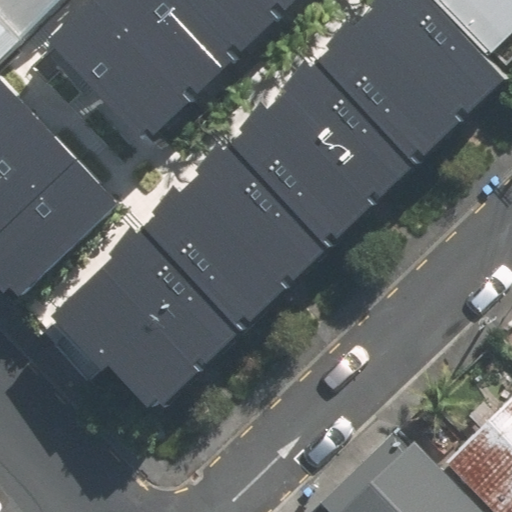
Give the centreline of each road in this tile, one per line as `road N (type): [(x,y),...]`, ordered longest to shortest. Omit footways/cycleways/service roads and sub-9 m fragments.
road 1 (residential): [(213,511),(511,228)]
road 2 (residential): [(92,511),(0,424)]
